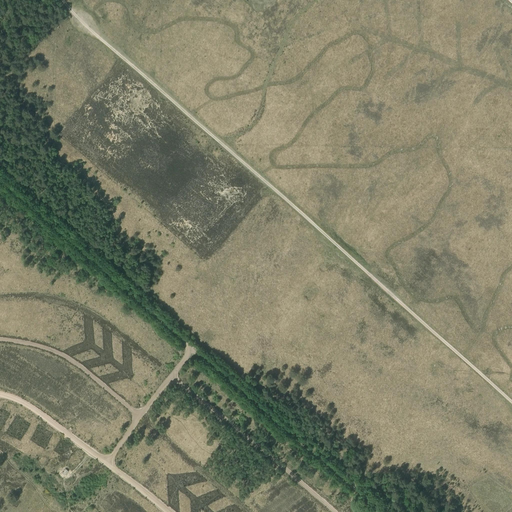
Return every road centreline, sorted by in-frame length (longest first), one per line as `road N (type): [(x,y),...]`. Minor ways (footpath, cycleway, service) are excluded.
road 1 (track): [(0,180),(380,511)]
road 2 (track): [(0,340),(41,346),(82,367),(138,417),(170,376),(330,511)]
road 3 (track): [(0,394),(35,410),(164,511)]
